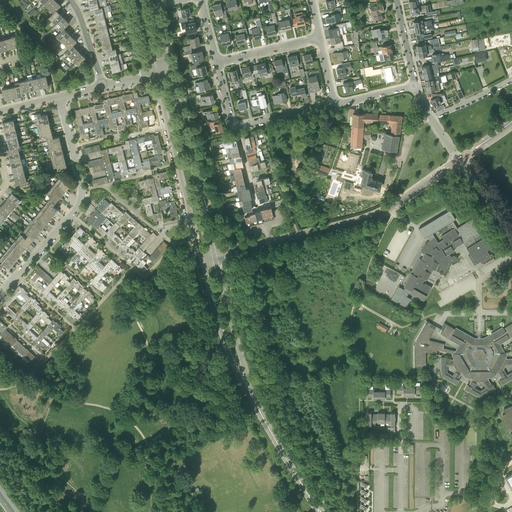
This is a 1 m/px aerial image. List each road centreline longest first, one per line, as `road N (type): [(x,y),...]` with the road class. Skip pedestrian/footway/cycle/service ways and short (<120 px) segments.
road 1 (unclassified): [(214,256),(366,218),(458,160)]
road 2 (residential): [(0,293),(81,197),(59,97)]
road 3 (tertiary): [(214,256),(168,70)]
road 4 (tertiary): [(155,73),(201,259)]
road 5 (residential): [(334,104),(238,126),(217,61)]
road 6 (tertiary): [(243,378),(320,511)]
road 7 (tertiary): [(201,259),(243,378)]
road 8 (tertiary): [(243,378),(214,256)]
